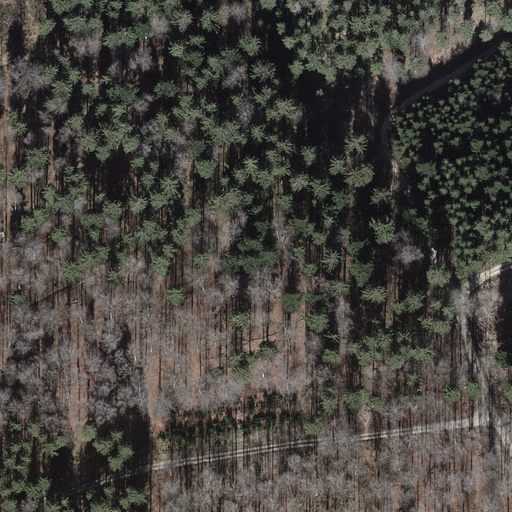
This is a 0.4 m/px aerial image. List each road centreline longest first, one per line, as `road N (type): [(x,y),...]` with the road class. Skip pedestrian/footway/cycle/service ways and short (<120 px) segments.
road 1 (track): [(495,418),(129,471),(19,511)]
road 2 (track): [(495,418),(454,295),(384,155),(379,126)]
road 3 (track): [(511,32),(379,126)]
